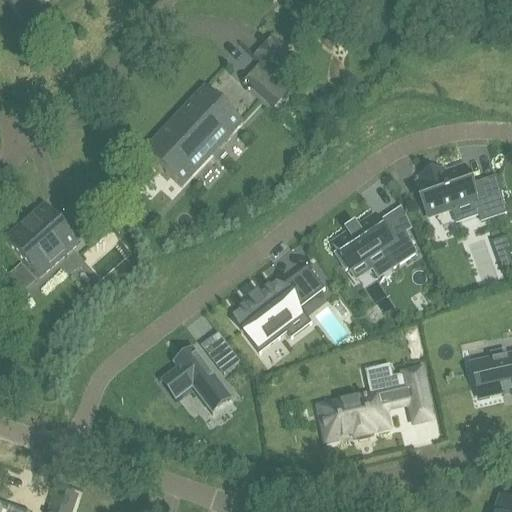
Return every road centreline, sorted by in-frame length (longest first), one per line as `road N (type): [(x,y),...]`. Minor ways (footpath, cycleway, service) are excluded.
road 1 (residential): [(511,135),(473,132),(422,142),(375,165),(115,362),(96,383),(70,455)]
road 2 (residential): [(511,448),(239,511)]
road 3 (residential): [(166,0),(83,99),(23,150)]
road 4 (residential): [(70,455),(236,511)]
